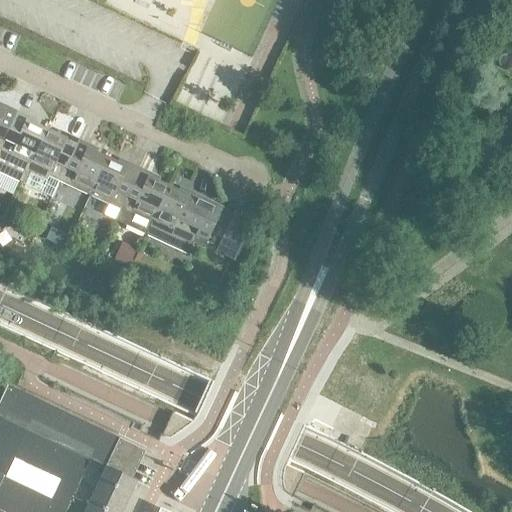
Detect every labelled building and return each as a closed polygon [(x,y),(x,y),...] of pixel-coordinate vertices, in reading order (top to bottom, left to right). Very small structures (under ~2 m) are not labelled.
[(0,151),(18,113),(3,106),(1,111),(0,110),(0,151)] [(33,120),(18,113),(0,151),(0,174),(22,184),(46,132),(31,124),(33,120)] [(52,199),(60,183),(79,141),(64,134),(62,139),(46,132),(22,184),(52,199)] [(94,148),(79,141),(60,183),(90,197),(107,160),(92,153),(94,148)] [(107,160),(90,197),(108,205),(103,215),(116,221),(140,170),(125,163),(123,167),(118,165),(107,160)] [(146,236),(168,188),(153,181),(155,177),(140,170),(116,221),(116,222),(146,236)] [(184,196),(168,188),(146,236),(188,256),(194,244),(205,249),(223,209),(186,191),(184,196)] [(235,214),(226,235),(244,243),(253,223),(235,214)] [(52,226),(46,240),(65,248),(71,235),(52,226)] [(122,242),(113,261),(128,268),(137,248),(122,242)] [(145,453),(15,391),(9,388),(7,388),(0,402),(0,511),(121,511),(135,485),(136,484),(131,481),(145,453)]
